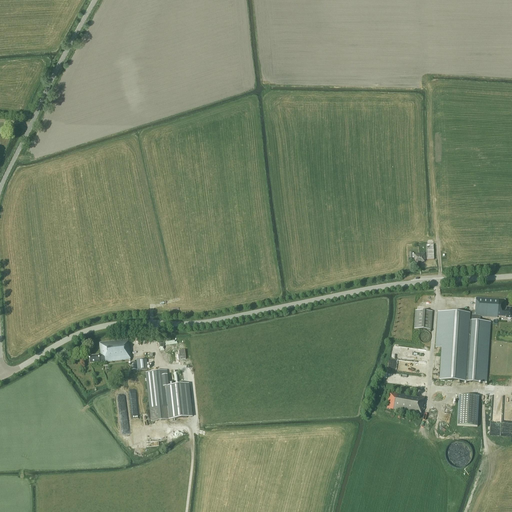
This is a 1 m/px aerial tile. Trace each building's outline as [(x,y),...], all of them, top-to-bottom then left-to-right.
[(415,263),(419,262),(419,254),(413,254),(413,253),(412,254),(412,253),(409,253),(409,259),(412,259),(412,258),(414,258),(414,260),(413,260),(414,261),(415,261),(415,263)] [(497,316),(511,317),(511,310),(504,310),(504,300),(503,299),(501,298),(500,299),(476,298),(475,312),(470,312),(470,314),(438,312),(435,348),(442,348),(440,381),(486,384),(490,322),(480,322),(480,317),(497,318),(497,316)] [(414,329),(430,330),(432,312),(416,311),(414,329)] [(129,361),(131,361),(128,340),(99,343),(101,356),(89,357),(90,364),(105,362),(105,363),(129,360),(129,361)] [(408,360),(410,348),(395,347),(394,359),(408,360)] [(137,361),(138,371),(147,370),(146,360),(137,361)] [(146,373),(151,422),(172,419),(167,371),(146,373)] [(385,383),(394,383),(394,373),(386,373),(385,383)] [(394,412),(421,417),(426,391),(416,389),(415,396),(390,392),(386,409),(394,410),(394,412)] [(511,423),(511,395),(506,395),(503,418),(508,419),(508,421),(506,420),(506,423),(511,423)] [(456,426),(476,428),(478,398),(458,396),(456,426)] [(148,442),(169,439),(167,431),(146,434),(148,442)] [(446,461),(466,468),(474,446),(454,439),(446,461)]
